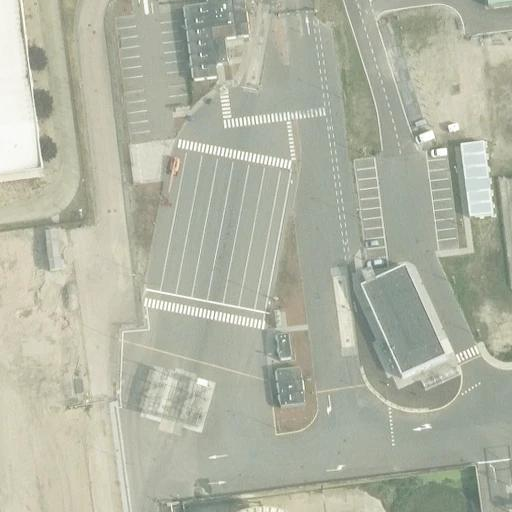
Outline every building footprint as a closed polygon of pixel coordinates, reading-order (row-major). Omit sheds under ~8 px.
[(0,0),(0,182),(43,177),(20,0),(0,0)] [(185,7),(188,44),(250,38),(249,24),(237,25),(235,2),(185,7)] [(406,269),(361,289),(402,380),(447,360),(406,269)] [(303,369),(279,370),(280,406),(304,405),(303,369)] [(40,413),(2,419),(14,511),(94,511),(82,419),(41,424),(40,413)]
